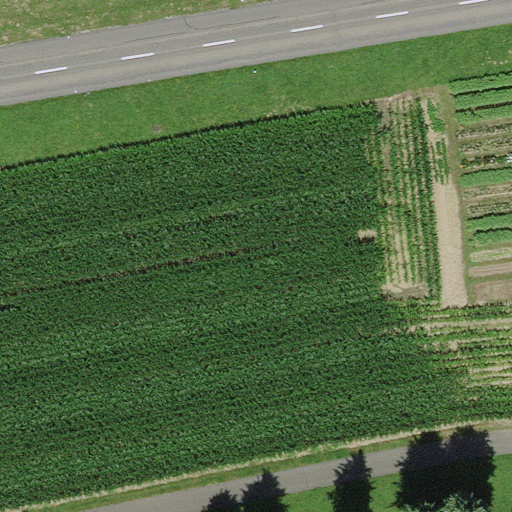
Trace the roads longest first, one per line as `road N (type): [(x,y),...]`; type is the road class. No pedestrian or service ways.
road 1 (tertiary): [(0,78),(488,0)]
road 2 (residential): [(511,447),(458,448),(126,511)]
